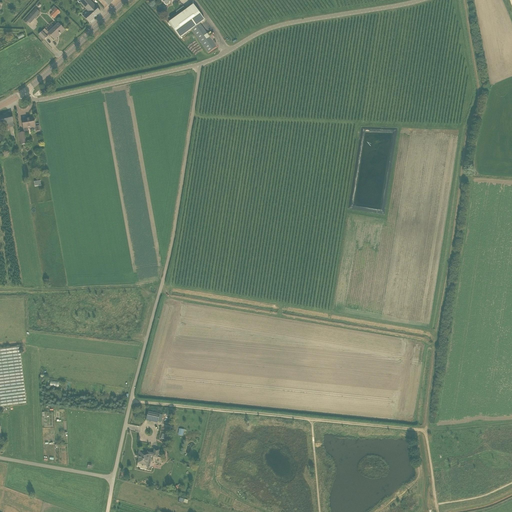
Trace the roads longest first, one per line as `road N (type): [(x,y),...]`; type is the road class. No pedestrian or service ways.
road 1 (track): [(467,0),(482,87),(425,429)]
road 2 (unclassified): [(112,478),(168,258),(200,65)]
road 3 (track): [(425,429),(130,400)]
road 4 (unclassified): [(200,65),(276,26),(422,0)]
road 5 (unclassified): [(24,93),(37,100),(200,65)]
road 6 (track): [(162,281),(0,289)]
road 7 (tertiary): [(24,93),(125,0)]
